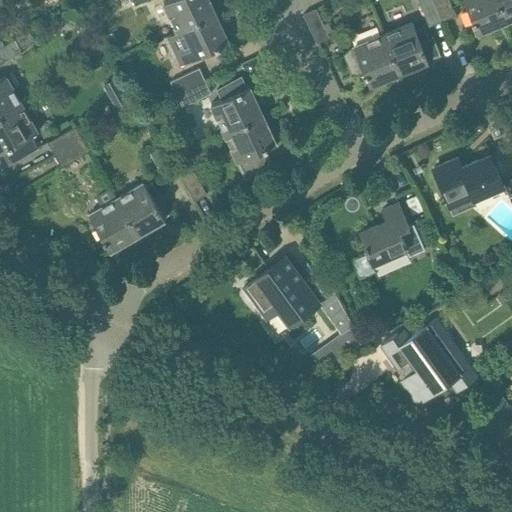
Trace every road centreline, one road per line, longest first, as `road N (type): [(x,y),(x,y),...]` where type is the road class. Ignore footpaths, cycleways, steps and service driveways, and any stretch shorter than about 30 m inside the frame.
road 1 (unclassified): [(511,508),(91,324)]
road 2 (residential): [(354,154),(91,324)]
road 3 (tertiary): [(91,511),(91,324)]
road 4 (residential): [(511,78),(354,154)]
road 5 (residential): [(284,0),(354,154)]
